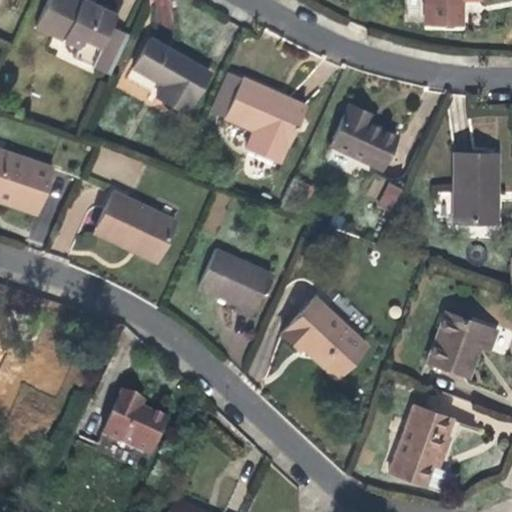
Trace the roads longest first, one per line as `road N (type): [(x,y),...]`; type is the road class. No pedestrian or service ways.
road 1 (residential): [(0,260),(85,289),(175,340),(326,473),(371,501),(411,511)]
road 2 (residential): [(257,0),(375,58),(450,75),(511,76)]
